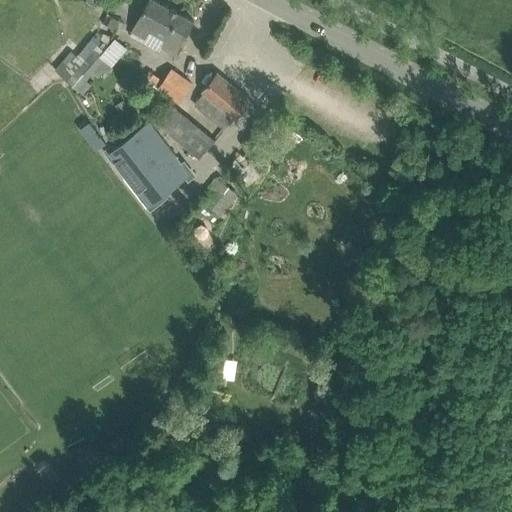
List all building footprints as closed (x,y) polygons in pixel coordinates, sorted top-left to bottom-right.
[(162,46),(176,54),(194,21),(156,0),(147,0),(138,18),(132,30),(146,37),(144,41),(160,50),(162,46)] [(70,78),(68,80),(77,88),(104,58),(91,48),(88,51),(91,54),(79,68),(68,57),(59,67),(70,78)] [(179,102),(192,84),(171,69),(158,87),(179,102)] [(202,91),(203,92),(194,103),(221,125),(230,114),(236,119),(251,100),(217,72),(202,91)] [(154,123),(200,155),(214,135),(168,103),(154,123)] [(92,148),(102,141),(87,119),(77,126),(92,148)] [(109,148),(122,168),(147,205),(190,175),(164,134),(156,139),(145,124),(109,148)] [(201,197),(221,213),(236,194),(216,178),(201,197)]
